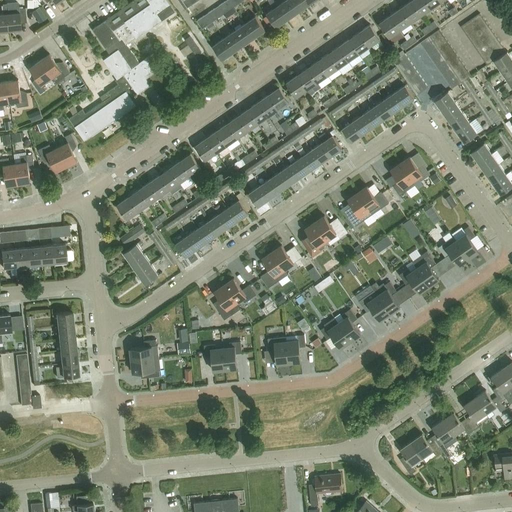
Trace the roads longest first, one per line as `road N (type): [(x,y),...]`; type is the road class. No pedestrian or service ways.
road 1 (residential): [(511,249),(418,127),(103,336)]
road 2 (residential): [(511,257),(331,382),(110,405)]
road 3 (residential): [(87,192),(366,0)]
road 4 (residential): [(117,475),(352,449)]
road 5 (residential): [(352,449),(511,334)]
road 6 (unclassified): [(511,501),(426,509),(352,449)]
